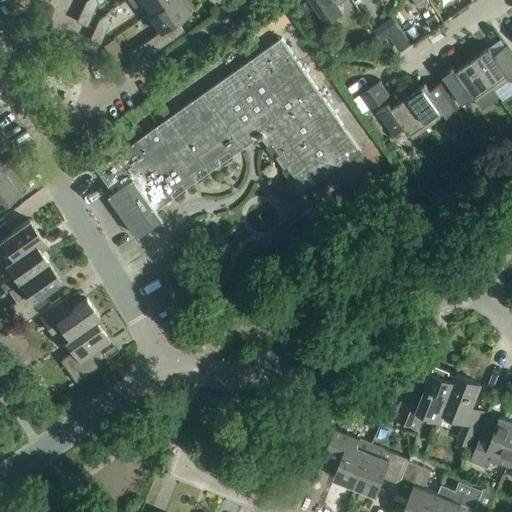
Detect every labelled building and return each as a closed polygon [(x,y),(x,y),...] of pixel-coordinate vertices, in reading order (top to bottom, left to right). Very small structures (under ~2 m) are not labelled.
[(76,22),(86,27),(98,2),(96,0),(86,0),(85,1),(76,22)] [(141,2),(149,14),(169,0),(127,0),(133,8),(141,2)] [(186,0),(169,0),(149,14),(147,15),(159,32),(139,46),(147,57),(183,31),(176,21),(193,9),(186,0)] [(344,0),(308,0),(326,24),(343,12),(338,5),(344,0)] [(89,40),(99,45),(110,20),(106,14),(98,19),(89,40)] [(435,15),(426,21),(431,28),(439,22),(435,15)] [(399,47),(409,38),(394,21),(384,30),(399,47)] [(301,193),(361,151),(281,38),(98,168),(114,192),(109,196),(138,238),(163,220),(155,210),(258,137),(259,139),(261,137),(301,193)] [(511,78),(511,56),(505,46),(494,54),(489,47),(472,59),(493,89),(499,98),(502,102),(511,95),(511,81),(511,80),(511,78)] [(493,89),(472,59),(456,70),(453,66),(441,75),(457,98),(463,106),(474,98),(476,101),(482,110),(499,98),(493,89)] [(360,95),(370,109),(389,95),(379,81),(360,95)] [(425,83),(408,95),(429,126),(445,114),(447,116),(459,108),(441,82),(430,90),(425,83)] [(429,126),(408,95),(392,107),(389,103),(377,111),(393,135),(404,127),(417,144),(431,134),(427,128),(429,126)] [(495,133),(485,140),(493,151),(503,143),(495,133)] [(493,151),(485,140),(472,150),(480,160),(493,151)] [(0,174),(4,172),(13,166),(8,159),(2,164),(0,161),(0,174)] [(4,172),(0,174),(0,205),(23,190),(13,176),(9,179),(4,172)] [(319,203),(276,234),(287,250),(330,219),(325,211),(319,203)] [(0,250),(4,248),(12,259),(42,238),(28,219),(11,232),(4,221),(0,224),(0,250)] [(0,285),(5,293),(8,291),(48,262),(40,252),(48,247),(42,238),(12,259),(4,264),(13,276),(0,284),(0,285)] [(268,256),(257,265),(261,270),(272,262),(268,256)] [(48,262),(8,291),(16,302),(9,307),(21,324),(51,303),(44,293),(61,281),(48,262)] [(59,327),(68,339),(95,321),(100,318),(86,299),(68,311),(61,301),(39,317),(51,333),(59,327)] [(95,321),(68,339),(64,342),(72,352),(60,361),(75,382),(97,367),(89,356),(110,342),(95,321)] [(417,411),(439,420),(457,375),(456,374),(455,376),(448,373),(449,371),(435,366),(432,373),(431,373),(422,397),(408,391),(396,420),(411,426),(417,411)] [(457,375),(439,420),(440,420),(443,413),(464,421),(458,436),(473,442),(485,413),(470,407),(480,384),(457,375)] [(492,458),(508,464),(511,452),(511,422),(499,417),(492,435),(482,431),(470,461),(488,468),(492,458)] [(334,479),(355,487),(369,451),(357,447),(360,439),(334,429),(321,462),(338,468),(334,479)] [(382,478),(399,484),(408,461),(409,459),(383,449),(380,456),(369,451),(355,487),(375,495),(382,478)] [(402,511),(430,511),(441,485),(437,494),(424,489),(431,470),(408,461),(399,484),(392,500),(406,505),(402,511)] [(441,485),(430,511),(488,511),(497,490),(484,485),(482,490),(459,481),(455,490),(441,485)]
